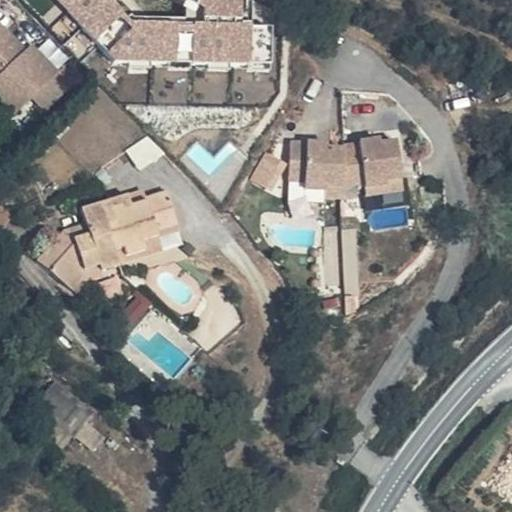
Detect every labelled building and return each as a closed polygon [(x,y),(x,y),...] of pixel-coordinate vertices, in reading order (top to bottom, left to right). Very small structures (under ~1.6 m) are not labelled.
[(119,0),(92,30),(120,56),(144,31),(159,14),(142,0),(119,0)] [(29,50),(0,21),(0,86),(20,106),(34,92),(57,69),(33,46),(29,50)] [(152,39),(144,31),(120,56),(128,64),(152,39)] [(71,83),(57,69),(34,92),(48,106),(71,83)] [(376,141),(368,144),(371,152),(379,149),(376,141)] [(343,159),(344,194),(369,188),(370,193),(390,187),(390,184),(409,180),(398,143),(379,149),(371,152),(368,144),(358,146),(358,154),(343,159)] [(344,194),(343,159),(326,159),(316,159),(316,151),(289,151),(288,190),(306,191),(306,197),(326,198),(326,194),(344,194)] [(390,187),(370,193),(373,203),(412,191),(409,180),(390,184),(390,187)] [(326,198),(306,197),(305,209),(344,209),(344,194),(326,194),(326,198)] [(132,205),(118,210),(86,223),(91,237),(96,247),(78,256),(81,258),(53,290),(77,307),(89,288),(105,279),(108,284),(128,277),(126,268),(126,264),(125,258),(132,255),(134,264),(155,257),(152,250),(166,245),(163,234),(180,228),(169,195),(146,204),(148,210),(137,214),(132,205)] [(144,200),(132,205),(137,214),(148,210),(146,204),(144,200)] [(189,253),(180,228),(163,234),(166,245),(152,250),(155,257),(134,264),(136,271),(189,253)] [(41,282),(53,290),(81,258),(78,256),(96,247),(91,237),(72,243),(41,282)] [(126,268),(134,264),(132,255),(125,258),(126,264),(126,268)] [(111,291),(108,284),(105,279),(89,288),(77,307),(84,313),(100,295),(111,291)] [(43,395),(74,432),(93,416),(62,380),(43,395)]
